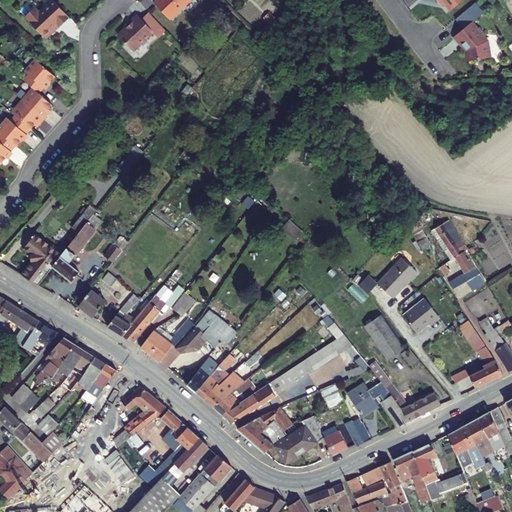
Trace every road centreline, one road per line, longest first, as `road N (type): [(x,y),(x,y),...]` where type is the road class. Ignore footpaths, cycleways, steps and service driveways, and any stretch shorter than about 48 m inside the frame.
road 1 (tertiary): [(511,382),(334,470),(283,479),(251,463),(149,375),(0,279)]
road 2 (residential): [(0,211),(83,107),(90,32),(119,0)]
